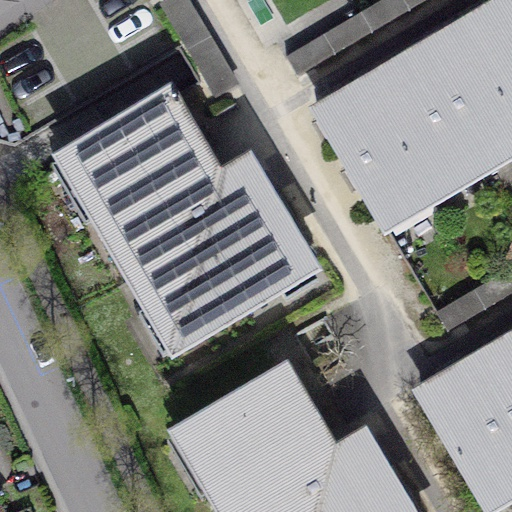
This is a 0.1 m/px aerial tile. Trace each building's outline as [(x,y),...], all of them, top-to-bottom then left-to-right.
[(511,188),(511,37),(491,0),(482,0),(275,115),(362,271),(511,188)] [(445,0),(391,0),(347,26),(360,49),(445,0)] [(212,159),(186,174),(137,92),(13,165),(139,378),(289,290),(212,159)] [(511,320),(387,386),(454,511),(502,511),(511,507),(511,320)] [(367,511),(328,440),(302,455),(256,371),(126,443),(164,511),(367,511)]
